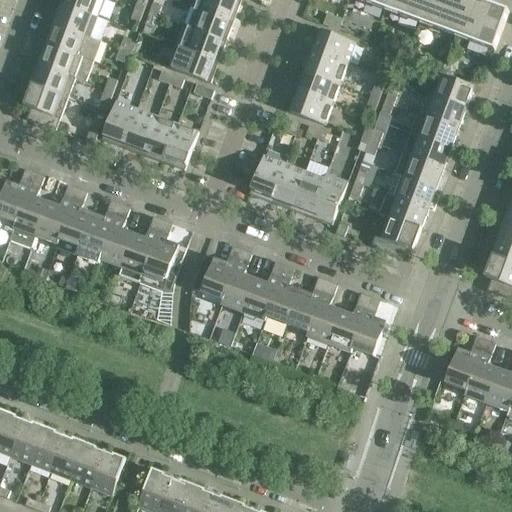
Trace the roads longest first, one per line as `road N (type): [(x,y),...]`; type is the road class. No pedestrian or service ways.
road 1 (residential): [(342,511),(0,376)]
road 2 (residential): [(437,303),(207,214)]
road 3 (tertiary): [(361,511),(437,303)]
road 4 (residential): [(207,214),(0,137)]
road 5 (tertiary): [(437,303),(511,95)]
